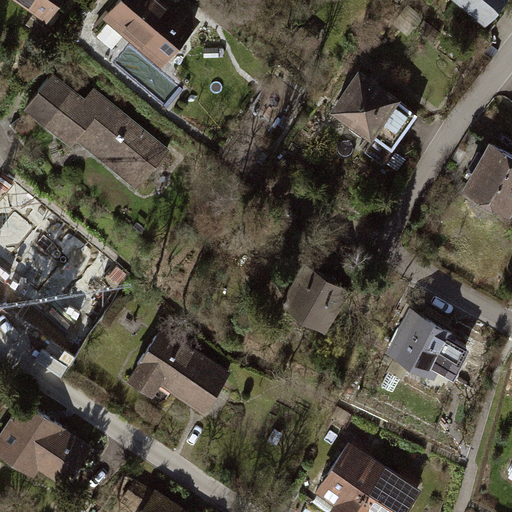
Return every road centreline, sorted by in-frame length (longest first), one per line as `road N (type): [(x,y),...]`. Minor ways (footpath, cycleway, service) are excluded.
road 1 (residential): [(237,511),(0,354)]
road 2 (residential): [(391,232),(452,131),(511,55)]
road 3 (residential): [(391,232),(282,195),(242,166),(255,130)]
road 4 (residential): [(511,320),(403,264),(391,232)]
